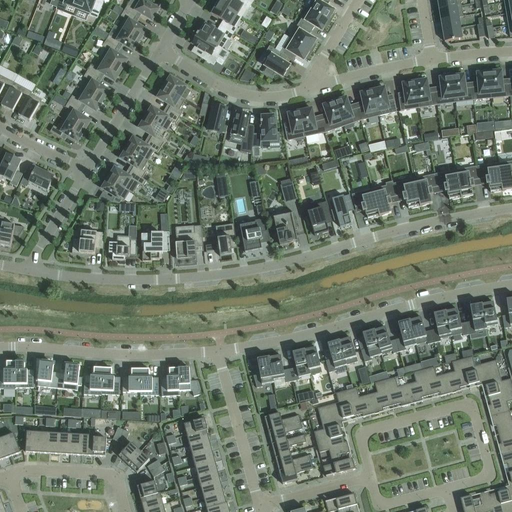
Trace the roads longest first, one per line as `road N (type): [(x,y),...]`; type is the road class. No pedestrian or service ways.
road 1 (residential): [(31,271),(99,280),(225,275),(511,208)]
road 2 (residential): [(217,351),(511,284)]
road 3 (residential): [(446,490),(491,479),(469,406),(357,434),(365,480)]
road 4 (residential): [(0,347),(217,351)]
road 5 (residential): [(160,50),(235,92),(275,97),(314,87)]
road 6 (residential): [(259,507),(217,351)]
road 7 (residential): [(87,169),(160,50)]
road 8 (residential): [(117,511),(108,477),(7,478)]
road 9 (residential): [(314,87),(431,59)]
